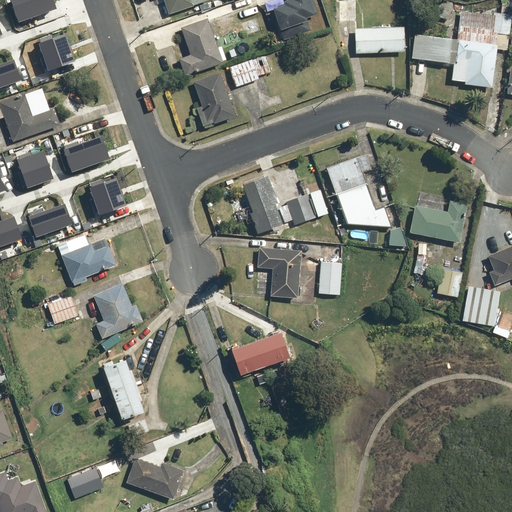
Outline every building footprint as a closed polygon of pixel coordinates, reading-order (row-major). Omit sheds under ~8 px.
[(11,0),(18,21),(57,7),(54,0),(11,0)] [(151,0),(152,1),(154,0),(160,0),(166,17),(208,3),(206,0),(151,0)] [(284,0),(285,2),(267,8),(273,27),(266,29),(271,44),(308,32),(305,21),(315,17),(309,0),(284,0)] [(411,35),(408,60),(450,65),(448,83),(461,84),(462,87),(489,89),(493,51),(506,50),(509,17),(511,17),(511,0),(499,0),(498,15),(450,12),(451,3),(433,2),(432,19),(448,20),(447,33),(454,33),(454,40),(411,35)] [(354,2),(328,3),(331,22),(338,21),(338,23),(355,23),(354,2)] [(205,21),(178,29),(188,58),(178,61),(184,79),(226,65),(219,46),(214,48),(205,21)] [(400,28),(351,30),(352,55),(401,53),(400,28)] [(40,42),(48,67),(74,59),(66,34),(40,42)] [(0,61),(0,85),(24,78),(16,56),(0,61)] [(259,80),(258,77),(271,73),(266,56),(253,60),(227,68),(233,88),(259,80)] [(232,118),(217,74),(191,83),(199,108),(194,110),(200,129),(232,118)] [(32,90),(1,102),(15,140),(63,123),(57,106),(40,112),(32,90)] [(62,144),(69,165),(108,152),(100,130),(62,144)] [(18,160),(27,185),(53,176),(45,151),(18,160)] [(365,156),(323,170),(344,226),(389,229),(382,207),(373,210),(361,175),(370,172),(365,156)] [(264,177),(238,187),(246,208),(233,213),(237,223),(242,221),(243,225),(250,223),(255,236),(279,227),(272,206),(278,204),(275,197),(272,198),(264,177)] [(91,187),(99,212),(125,203),(117,178),(91,187)] [(292,224),(293,226),(328,214),(319,190),(286,202),(287,205),(277,209),(284,227),(292,224)] [(28,214),(35,236),(74,222),(67,201),(28,214)] [(412,207),(406,235),(457,245),(464,205),(447,202),(445,213),(412,207)] [(0,246),(23,239),(15,216),(0,220),(0,246)] [(400,230),(387,231),(387,247),(404,248),(400,230)] [(74,250),(64,254),(76,285),(90,279),(89,276),(119,264),(107,236),(91,243),(88,234),(70,241),(74,250)] [(491,271),(485,274),(491,288),(511,278),(511,244),(485,257),(491,271)] [(298,252),(255,249),(254,269),(270,271),(268,299),(295,301),(298,252)] [(341,264),(318,263),(316,295),(339,296),(341,264)] [(460,274),(438,271),(435,295),(457,298),(460,274)] [(126,282),(96,294),(106,319),(98,322),(104,337),(147,320),(140,303),(136,305),(126,282)] [(497,293),(465,288),(459,322),(490,328),(497,293)] [(74,295),(48,304),(56,323),(81,314),(74,295)] [(494,325),(490,333),(505,340),(509,331),(494,325)] [(284,331),(233,348),(242,375),(293,357),(284,331)] [(125,339),(120,332),(104,343),(108,349),(125,339)] [(131,357),(104,367),(124,420),(151,410),(131,357)] [(0,447),(7,445),(5,441),(15,437),(6,410),(0,411),(0,447)] [(135,455),(127,480),(176,497),(186,469),(164,461),(163,465),(135,455)] [(103,465),(69,477),(76,498),(107,487),(103,477),(107,476),(103,465)] [(7,470),(0,472),(0,506),(2,511),(49,511),(37,480),(24,485),(21,475),(10,479),(7,470)]
